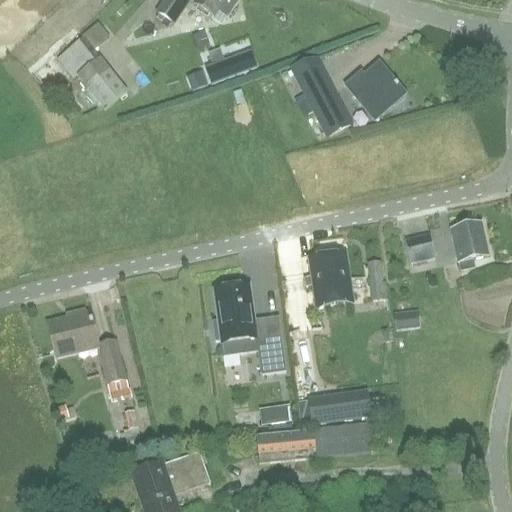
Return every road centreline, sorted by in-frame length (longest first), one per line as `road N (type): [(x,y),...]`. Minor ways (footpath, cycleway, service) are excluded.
road 1 (unclassified): [(0,302),(511,185)]
road 2 (track): [(233,490),(355,472),(495,468)]
road 3 (unclassified): [(503,511),(496,443),(511,364)]
road 4 (unclassified): [(511,35),(379,0)]
